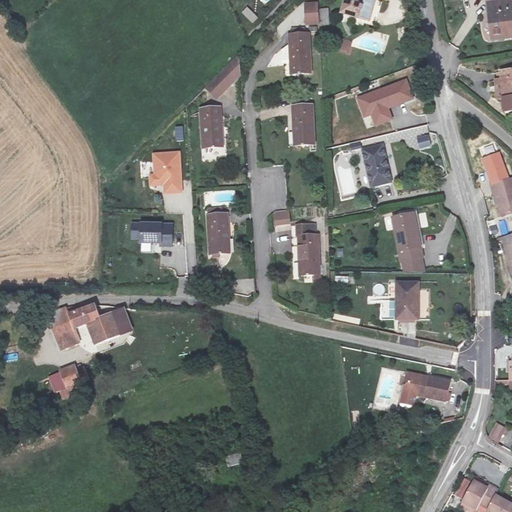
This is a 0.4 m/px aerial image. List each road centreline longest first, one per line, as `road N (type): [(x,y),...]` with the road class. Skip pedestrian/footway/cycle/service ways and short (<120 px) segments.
road 1 (residential): [(280,45),(250,85),(277,323)]
road 2 (unclassified): [(440,90),(449,156),(482,268),(484,366)]
road 3 (unclassified): [(277,323),(83,299),(0,308)]
road 4 (unclassified): [(484,366),(277,323)]
